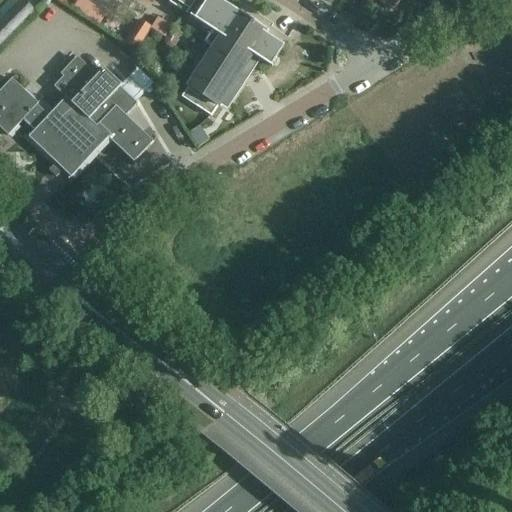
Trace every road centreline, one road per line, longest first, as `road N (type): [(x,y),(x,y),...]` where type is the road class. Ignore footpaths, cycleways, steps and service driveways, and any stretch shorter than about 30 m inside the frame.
road 1 (residential): [(47,275),(68,252),(372,61)]
road 2 (motorway): [(511,265),(221,511)]
road 3 (secondary): [(335,511),(47,275)]
road 4 (motorway): [(309,511),(511,349)]
road 5 (residential): [(372,61),(476,0)]
